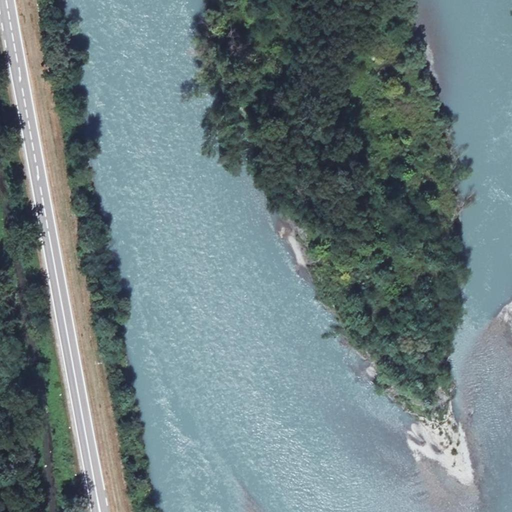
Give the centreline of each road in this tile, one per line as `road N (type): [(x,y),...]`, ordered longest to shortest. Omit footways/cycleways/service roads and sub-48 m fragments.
road 1 (track): [(25,0),(119,511)]
road 2 (primary): [(5,0),(98,511)]
